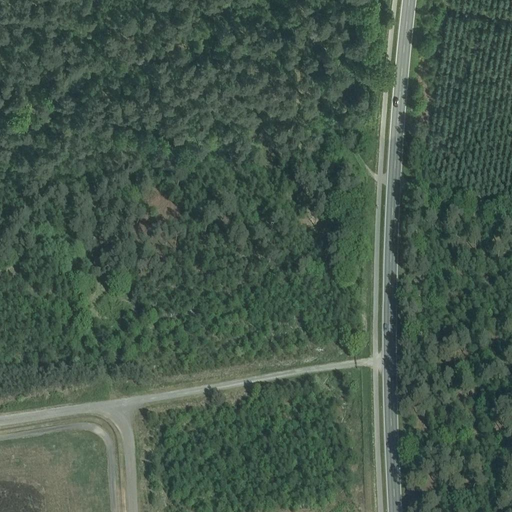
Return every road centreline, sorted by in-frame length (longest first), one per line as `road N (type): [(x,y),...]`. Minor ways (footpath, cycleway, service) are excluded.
road 1 (secondary): [(398,511),(390,327),(411,0)]
road 2 (track): [(0,422),(115,411),(127,434),(133,511)]
